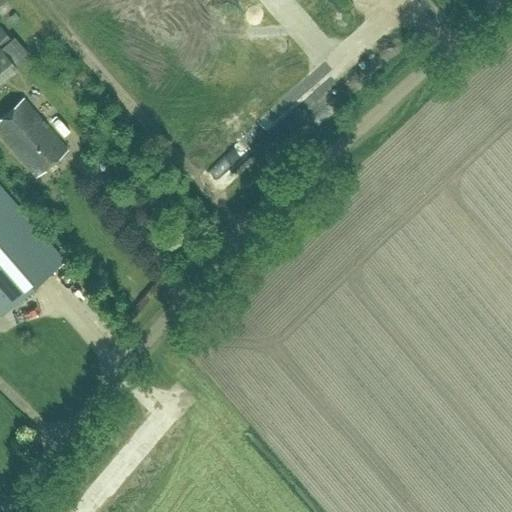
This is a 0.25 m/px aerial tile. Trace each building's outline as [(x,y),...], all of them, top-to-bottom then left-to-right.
[(0,55),(0,49),(10,40),(0,27),(0,82),(13,71),(0,55)] [(209,97),(204,112),(222,118),(227,103),(209,97)] [(0,135),(36,177),(67,150),(23,99),(0,117),(0,135)] [(0,312),(1,314),(63,261),(0,188),(0,312)] [(30,323),(15,330),(24,347),(38,340),(30,323)]
